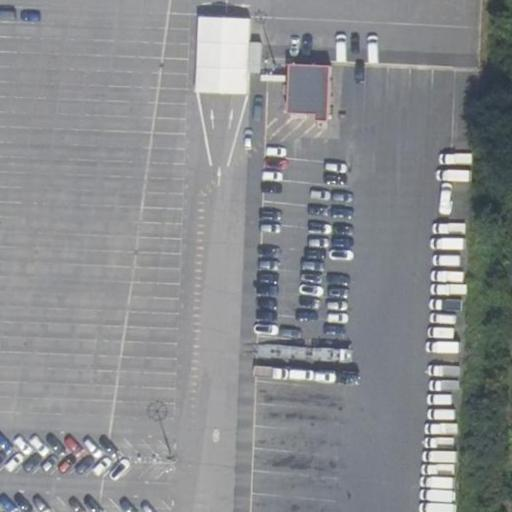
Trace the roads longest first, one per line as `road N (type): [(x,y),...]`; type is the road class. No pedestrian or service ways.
road 1 (unknown): [(218,422),(230,30)]
road 2 (unknown): [(481,0),(479,18),(459,38),(230,30)]
road 3 (unknown): [(0,414),(218,422)]
road 4 (unknown): [(0,476),(214,481)]
